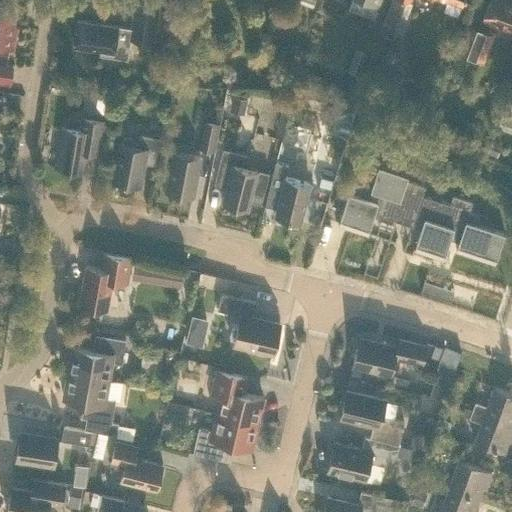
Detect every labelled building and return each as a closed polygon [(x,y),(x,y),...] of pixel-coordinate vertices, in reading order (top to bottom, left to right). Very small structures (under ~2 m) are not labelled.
[(351,0),(349,7),(373,16),(378,0),(351,0)] [(391,0),(376,42),(385,45),(388,35),(398,39),(406,17),(404,16),(409,0),(443,0),(446,1),(443,9),(457,14),(461,4),(463,0),(391,0)] [(511,0),(488,0),(479,26),(468,22),(458,50),(484,60),(495,32),(489,30),(492,22),(511,29),(511,0)] [(130,37),(153,40),(159,4),(135,1),(131,27),(78,19),(74,45),(100,49),(100,53),(127,57),(130,37)] [(9,46),(12,47),(16,26),(12,25),(14,12),(1,10),(2,7),(0,6),(0,82),(9,84),(12,65),(6,64),(9,46)] [(329,85),(308,77),(302,92),(323,100),(329,85)] [(242,112),(246,97),(235,95),(231,109),(242,112)] [(511,131),(511,119),(511,118),(511,103),(505,101),(496,125),(511,131)] [(82,116),(80,128),(62,125),(56,165),(83,170),(87,149),(99,150),(100,143),(104,120),(82,116)] [(204,119),(199,147),(213,150),(218,121),(204,119)] [(113,179),(138,184),(143,162),(155,164),(160,137),(139,133),(136,145),(120,142),(113,179)] [(497,155),(501,142),(491,139),(487,152),(497,155)] [(261,203),(269,172),(243,165),(246,154),(223,148),(214,183),(226,186),(222,201),(248,208),(250,201),(261,203)] [(200,156),(174,150),(166,190),(193,195),(200,156)] [(450,237),(458,240),(456,248),(495,261),(504,231),(466,219),(473,200),(453,193),(449,203),(422,194),(425,184),(406,178),(409,168),(380,159),(374,178),(364,175),(358,194),(348,190),(338,222),(368,232),(374,211),(392,217),(392,218),(420,227),(414,247),(444,256),(450,237)] [(265,204),(276,207),(275,214),(300,221),(310,182),(285,176),(288,164),(276,161),(265,204)] [(86,264),(79,304),(107,309),(112,278),(127,281),(131,256),(103,252),(101,267),(86,264)] [(144,260),(142,273),(155,275),(157,263),(144,260)] [(451,299),(454,289),(443,286),(440,296),(451,299)] [(234,343),(273,352),(280,323),(252,317),(256,301),(221,293),(217,309),(240,314),(234,343)] [(200,343),(204,328),(189,324),(185,339),(200,343)] [(100,335),(98,350),(73,345),(68,371),(108,378),(111,360),(122,362),(126,339),(100,335)] [(394,356),(422,363),(426,345),(398,338),(397,346),(359,337),(353,364),(361,366),(390,373),(394,356)] [(444,347),(438,362),(439,362),(455,366),(461,352),(460,352),(445,345),(444,347)] [(353,364),(351,373),(359,375),(361,366),(353,364)] [(217,369),(211,392),(221,394),(217,412),(257,422),(263,396),(238,390),(242,375),(217,369)] [(89,401),(86,417),(84,428),(116,433),(118,422),(112,421),(116,398),(105,396),(108,378),(68,371),(64,397),(89,401)] [(394,375),(392,384),(407,388),(409,379),(394,375)] [(355,387),(357,378),(348,376),(346,385),(355,387)] [(511,392),(494,386),(487,405),(475,401),(472,409),(511,423),(511,392)] [(347,389),(340,417),(351,419),(367,423),(364,435),(399,443),(404,421),(381,416),(386,399),(347,389)] [(481,421),(474,440),(503,451),(508,439),(511,441),(511,437),(511,423),(472,409),(469,417),(481,421)] [(199,426),(193,451),(222,458),(226,441),(251,447),(257,422),(217,412),(213,430),(199,426)] [(89,444),(89,442),(95,444),(97,431),(64,425),(61,439),(89,444)] [(99,431),(93,455),(103,457),(108,433),(107,433),(99,431)] [(20,432),(16,458),(53,464),(58,438),(20,432)] [(413,432),(410,445),(426,449),(429,436),(413,432)] [(369,461),(386,465),(388,457),(395,458),(399,443),(364,435),(361,447),(334,441),(327,470),(365,479),(369,461)] [(112,457),(110,462),(124,465),(120,479),(157,488),(163,463),(135,456),(138,445),(116,439),(112,457)] [(400,444),(398,455),(411,458),(413,447),(400,444)] [(486,486),(491,470),(459,458),(448,486),(479,497),(484,485),(486,486)] [(61,504),(65,482),(41,478),(41,479),(33,477),(31,489),(11,486),(7,511),(47,511),(49,502),(61,504)] [(80,497),(82,487),(71,484),(68,494),(80,497)] [(476,511),(477,509),(475,509),(479,497),(448,486),(438,511),(476,511)] [(396,511),(399,499),(361,490),(357,503),(327,496),(323,511),(396,511)] [(127,511),(121,511),(124,499),(93,491),(90,503),(98,505),(96,511),(101,511),(127,511)]
